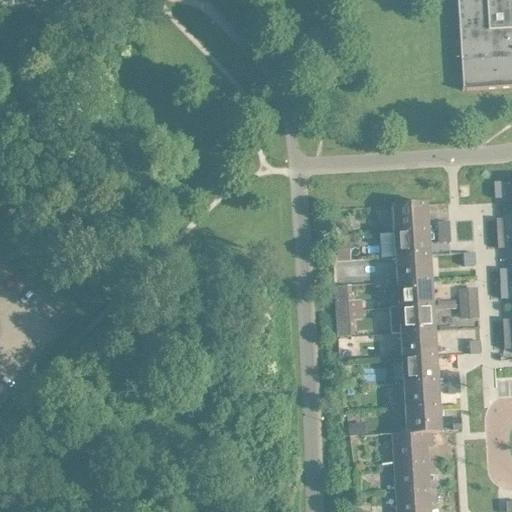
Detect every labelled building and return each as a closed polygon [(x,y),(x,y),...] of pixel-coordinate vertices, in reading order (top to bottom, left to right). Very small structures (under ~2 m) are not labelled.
[(511,0),(457,0),(460,32),(459,32),(459,33),(460,33),(462,60),(461,61),(462,62),(464,89),(462,89),(463,91),(511,87),(511,0)] [(494,182),(495,198),(503,198),(502,182),(494,182)] [(393,206),(394,233),(429,230),(428,204),(393,206)] [(497,219),(498,234),(505,233),(504,219),(497,219)] [(438,223),(439,233),(450,232),(449,222),(438,223)] [(342,224),(336,224),(336,236),(349,235),(348,230),(342,224)] [(394,233),(396,258),(431,255),(429,230),(394,233)] [(450,232),(439,233),(439,243),(450,242),(450,232)] [(350,236),(336,237),(337,262),(351,262),(350,236)] [(464,254),(465,266),(476,265),(475,253),(464,254)] [(396,258),(397,283),(433,281),(431,255),(396,258)] [(500,270),(501,284),(509,284),(508,269),(500,270)] [(397,283),(399,308),(434,306),(433,281),(397,283)] [(509,284),(501,284),(502,299),(510,298),(509,284)] [(396,333),(400,333),(436,331),(434,306),(399,308),(394,308),(396,333)] [(503,320),(504,334),(511,334),(511,323),(511,319),(503,320)] [(400,333),(402,358),(437,356),(436,331),(400,333)] [(470,342),(471,354),(481,353),(480,341),(470,342)] [(402,358),(404,383),(439,381),(437,356),(402,358)] [(448,374),(448,384),(459,383),(459,373),(448,374)] [(404,383),(405,409),(441,406),(439,381),(404,383)] [(459,383),(448,384),(449,394),(460,394),(459,383)] [(405,409),(407,433),(407,434),(432,433),(433,433),(442,433),(441,406),(405,409)] [(365,423),(349,424),(350,437),(366,436),(365,423)] [(392,434),(394,464),(429,462),(429,461),(428,446),(433,446),(433,433),(432,433),(407,434),(407,433),(392,434)] [(433,433),(433,446),(443,445),(442,433),(433,433)] [(394,464),(396,492),(431,490),(430,474),(435,474),(434,461),(429,461),(429,462),(394,464)] [(431,490),(396,492),(396,511),(432,511),(432,503),(437,502),(436,489),(431,490)]
